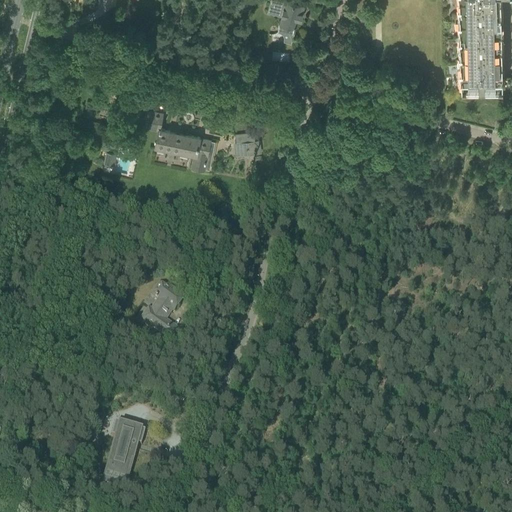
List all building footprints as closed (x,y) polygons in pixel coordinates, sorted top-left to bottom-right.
[(304,6),(294,4),(280,0),(270,0),(268,11),(282,15),(280,21),(278,31),(290,34),(288,42),(290,42),(297,19),(300,20),(302,14),(304,6)] [(461,70),(459,70),(461,86),(502,86),(500,0),(458,0),(460,5),(458,5),(460,21),(458,22),(460,37),(458,38),(461,54),(459,54),(461,70)] [(146,110),(143,126),(159,129),(155,147),(163,148),(164,149),(165,150),(165,151),(166,152),(167,152),(168,153),(169,153),(171,154),(172,154),(173,154),(174,154),(175,154),(176,153),(177,153),(178,152),(179,151),(194,154),(192,167),(204,169),(208,150),(210,141),(199,138),(200,137),(185,134),(185,136),(169,133),(169,131),(161,129),(162,128),(159,128),(162,114),(146,110)] [(237,155),(259,153),(257,140),(254,141),(254,134),(235,136),(237,155)] [(106,164),(114,166),(116,155),(108,154),(106,164)] [(84,198),(92,191),(86,185),(79,191),(84,198)] [(184,298),(176,292),(173,290),(171,292),(159,284),(151,295),(158,301),(150,312),(153,313),(144,325),(151,330),(152,328),(165,337),(162,340),(167,344),(168,342),(173,345),(181,333),(164,320),(168,314),(169,314),(172,310),(174,312),(184,298)] [(114,443),(109,463),(109,462),(112,463),(109,472),(126,477),(130,461),(126,460),(127,457),(132,459),(133,459),(136,449),(130,447),(131,442),(141,445),(145,431),(116,423),(112,437),(121,439),(119,444),(114,443)] [(34,502),(32,510),(39,511),(51,511),(52,507),(34,502)]
